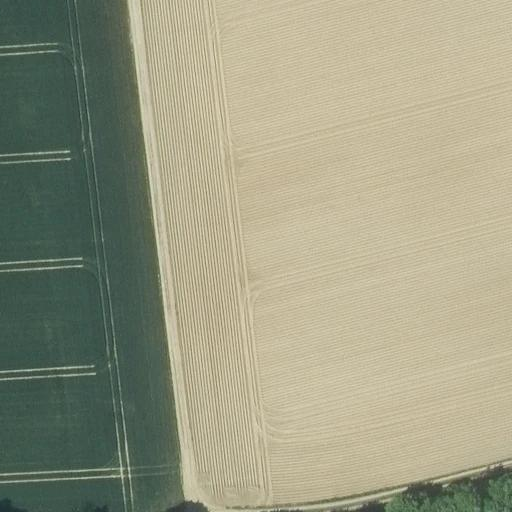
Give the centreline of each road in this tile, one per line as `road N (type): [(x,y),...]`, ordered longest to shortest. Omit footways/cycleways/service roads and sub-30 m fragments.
road 1 (track): [(189,511),(139,0)]
road 2 (track): [(511,465),(346,507),(262,511)]
